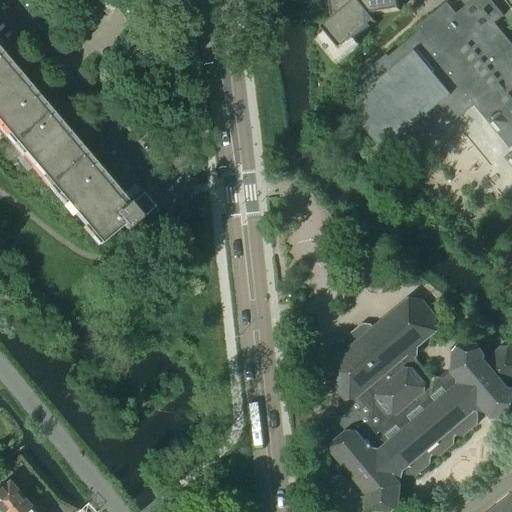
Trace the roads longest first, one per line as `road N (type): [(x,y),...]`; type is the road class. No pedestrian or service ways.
road 1 (unclassified): [(274,511),(212,0)]
road 2 (residential): [(175,180),(144,163),(7,0)]
road 3 (residential): [(117,511),(0,370)]
